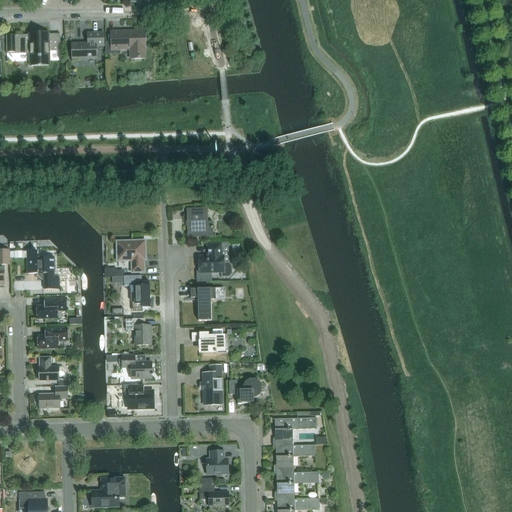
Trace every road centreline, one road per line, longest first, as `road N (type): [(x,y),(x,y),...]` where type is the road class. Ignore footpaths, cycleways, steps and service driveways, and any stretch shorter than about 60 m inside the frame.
road 1 (residential): [(172,426),(167,258),(176,258)]
road 2 (residential): [(251,511),(248,424),(172,426)]
road 3 (residential): [(0,307),(16,307),(20,431)]
